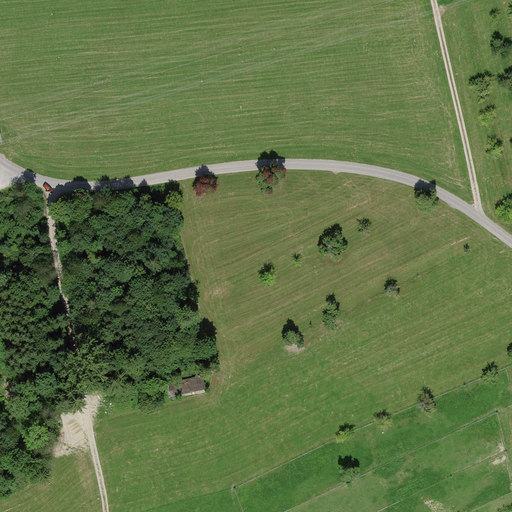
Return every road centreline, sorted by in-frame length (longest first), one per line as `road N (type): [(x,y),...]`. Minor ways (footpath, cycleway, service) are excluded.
road 1 (unclassified): [(511,240),(437,188),(391,173),(302,162),(123,184),(51,183),(0,156)]
road 2 (track): [(51,183),(61,282),(112,511)]
road 3 (track): [(480,216),(430,0)]
